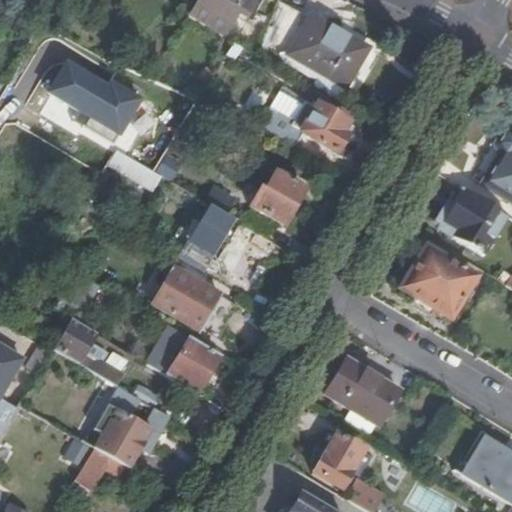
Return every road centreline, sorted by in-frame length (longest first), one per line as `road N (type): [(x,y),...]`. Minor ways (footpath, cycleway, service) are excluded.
road 1 (residential): [(322,296),(479,35)]
road 2 (residential): [(194,511),(322,296)]
road 3 (unclassified): [(322,296),(511,410)]
